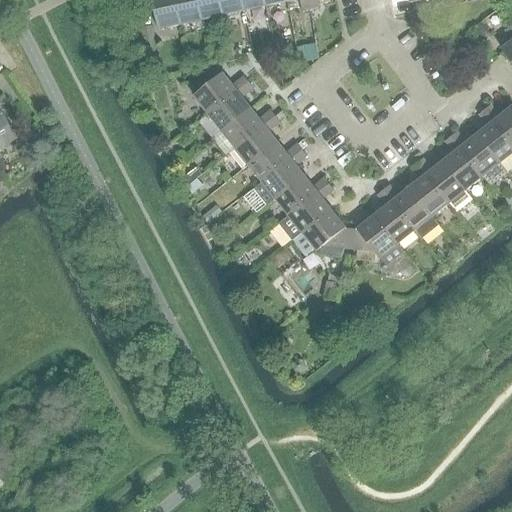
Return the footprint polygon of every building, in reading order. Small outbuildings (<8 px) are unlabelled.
[(151,0),(158,30),(180,26),(174,0),(151,0)] [(174,0),(180,26),(201,21),(196,0),(174,0)] [(196,0),(201,21),(222,16),(218,0),(196,0)] [(218,0),(222,16),(243,12),(240,0),(218,0)] [(240,0),(243,12),(265,7),(263,0),(240,0)] [(298,0),(301,12),(310,10),(307,0),(285,0),(286,3),(297,0),(298,0)] [(307,0),(310,10),(318,9),(315,0),(307,0)] [(481,25),(478,28),(471,32),(479,42),(485,37),(488,35),(481,25)] [(511,27),(511,26),(504,31),(511,40),(511,41),(501,50),(511,64),(511,27)] [(193,97),(207,115),(248,84),(243,78),(231,87),(222,75),(193,97)] [(248,84),(207,115),(221,132),(250,110),(241,98),(252,89),(248,84)] [(490,106),(484,111),(511,146),(511,109),(511,108),(499,118),(490,106)] [(250,110),(221,132),(234,149),(274,117),(270,112),(258,121),(250,110)] [(511,146),(484,111),(478,115),(487,127),(476,136),(506,174),(511,169),(511,146)] [(281,113),(274,117),(279,123),(285,118),(281,113)] [(247,166),(248,166),(276,143),(268,132),(279,123),(274,117),(234,149),(234,150),(229,154),(242,170),(247,166)] [(0,148),(14,139),(0,118),(0,148)] [(450,138),(482,178),(489,187),(506,174),(476,136),(465,144),(456,133),(450,138)] [(442,162),(465,191),(482,178),(450,138),(444,142),(453,154),(442,162)] [(285,155),(276,143),(248,166),(261,183),(301,151),(297,146),(285,155)] [(170,156),(177,150),(172,144),(165,149),(170,156)] [(261,183),(253,189),(266,206),(274,200),(303,177),(294,166),(306,157),(301,151),(261,183)] [(464,192),(465,191),(442,162),(431,171),(422,160),(416,164),(448,205),(449,204),(456,213),(471,201),(464,192)] [(448,205),(416,164),(410,169),(419,180),(408,189),(431,218),(432,218),(448,205)] [(312,188),(303,177),(274,200),(288,217),(328,185),(323,179),(312,188)] [(196,180),(186,188),(192,195),(202,187),(196,180)] [(288,217),(278,225),(292,242),(301,234),(330,211),(321,200),(333,191),(328,185),(288,217)] [(438,226),(432,218),(431,218),(408,189),(397,198),(388,187),(382,191),(414,231),(414,232),(420,240),(438,226)] [(385,207),(374,216),(397,245),(414,232),(414,231),(382,191),(376,196),(385,207)] [(213,209),(202,218),(207,224),(218,215),(213,209)] [(301,234),(292,242),(307,261),(317,254),(319,256),(342,258),(343,249),(345,249),(347,249),(349,230),(348,230),(344,230),(344,229),(343,227),(340,223),(330,211),(301,234)] [(349,230),(347,249),(367,252),(371,248),(379,259),(385,267),(391,262),(403,253),(397,245),(374,216),(361,227),(356,230),(357,231),(353,231),(352,231),(349,230)] [(335,300),(338,284),(325,282),(323,298),(335,300)]
